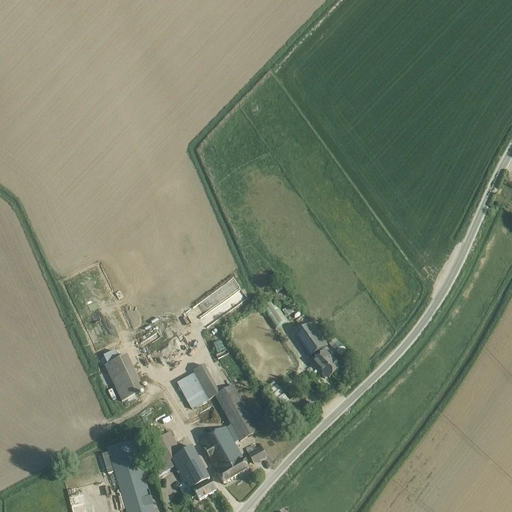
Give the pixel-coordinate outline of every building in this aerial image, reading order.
[(95,272),(71,282),(94,334),(119,323),(95,272)] [(273,300),(262,306),(275,330),(287,323),(273,300)] [(288,307),(282,311),(286,318),(292,314),(288,307)] [(312,324),(295,336),(311,358),(328,346),(312,324)] [(334,339),(328,345),(341,357),(346,351),(334,339)] [(341,368),(330,356),(324,350),(312,362),(318,368),(323,373),(322,374),(322,376),(325,379),(327,379),(328,378),(329,379),(341,368)] [(121,402),(144,392),(127,357),(120,361),(115,351),(104,356),(108,365),(105,366),(121,402)] [(200,443),(224,486),(233,480),(249,470),(233,444),(240,441),(240,442),(259,432),(234,386),(220,394),(204,365),(195,371),(196,373),(177,384),(191,410),(217,396),(233,425),(226,429),(226,428),(200,443)] [(74,372),(55,380),(58,388),(77,380),(74,372)] [(274,382),(264,390),(270,397),(275,404),(279,409),(289,401),(285,397),(274,382)] [(286,391),(285,392),(292,400),(300,393),(293,385),(286,391)] [(186,482),(192,492),(189,494),(192,500),(196,497),(199,501),(216,492),(211,481),(201,487),(200,485),(210,480),(192,448),(181,454),(169,433),(147,445),(159,466),(153,469),(159,480),(169,474),(168,472),(173,469),(168,460),(171,459),(184,483),(186,482)] [(154,511),(133,442),(107,449),(125,511),(154,511)] [(254,464),(266,458),(261,447),(255,450),(253,446),(246,450),(254,464)] [(108,454),(102,456),(108,475),(113,473),(108,454)]
